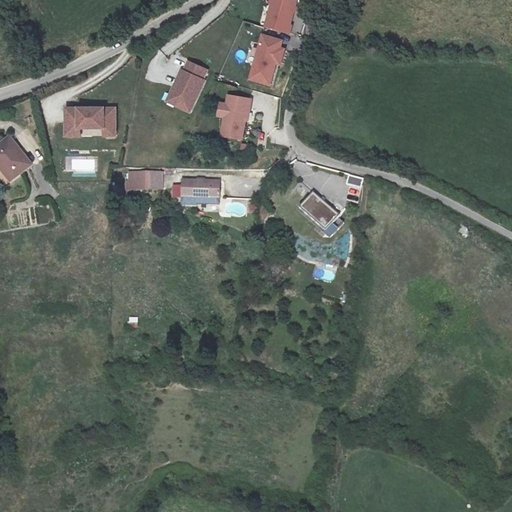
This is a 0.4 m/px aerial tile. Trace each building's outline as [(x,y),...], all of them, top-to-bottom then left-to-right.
[(295,0),(272,0),(266,26),(289,32),(292,24),(289,23),(295,0)] [(283,42),(265,36),(251,79),(271,85),(277,63),(279,58),(283,60),(286,50),(281,49),(283,42)] [(191,114),(211,69),(186,58),(166,103),(191,114)] [(253,100),(231,96),(225,136),(243,139),(246,120),(248,108),(251,109),(253,100)] [(117,105),(64,105),(64,137),(118,137),(117,105)] [(32,167),(11,139),(0,147),(0,180),(4,187),(32,167)] [(350,174),(347,183),(358,187),(361,178),(350,174)] [(147,204),(162,202),(159,184),(144,186),(147,204)] [(181,207),(218,203),(219,198),(217,185),(180,189),(181,207)] [(339,217),(313,193),(299,209),(326,233),(339,218),(339,217)] [(339,218),(326,233),(330,237),(343,222),(339,218)] [(138,328),(138,317),(129,317),(128,328),(138,328)]
